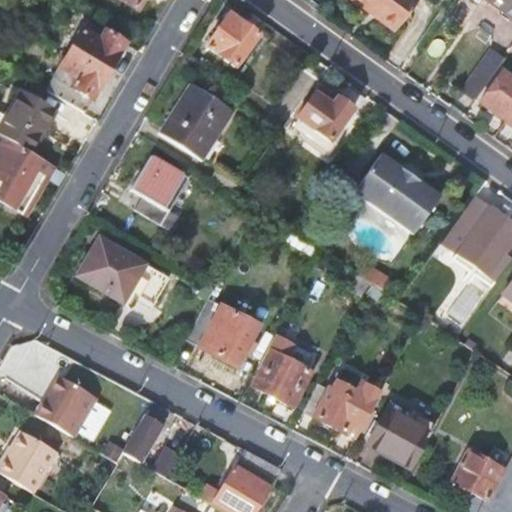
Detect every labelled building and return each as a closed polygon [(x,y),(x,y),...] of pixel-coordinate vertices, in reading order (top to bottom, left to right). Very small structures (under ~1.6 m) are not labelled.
[(112,0),(137,15),(145,0),(112,0)] [(351,0),(394,33),(418,0),(351,0)] [(511,0),(491,0),(511,14),(511,0)] [(229,17),(206,50),(235,71),(259,38),(229,17)] [(88,23),(82,32),(91,38),(96,29),(88,23)] [(82,32),(47,92),(85,115),(126,46),(96,29),(91,38),(82,32)] [(491,50),(463,92),(477,102),(506,60),(491,50)] [(287,121),(316,81),(302,70),(273,111),(287,121)] [(481,103),(507,122),(511,114),(511,78),(503,72),(481,103)] [(312,95),(295,118),(327,141),(350,110),(339,102),(333,111),(329,108),(332,103),(329,101),(332,97),(318,87),(312,95)] [(192,88),(161,136),(203,163),(235,115),(192,88)] [(22,93),(0,130),(0,136),(33,156),(57,114),(22,93)] [(0,185),(3,187),(1,188),(11,194),(4,205),(24,217),(52,167),(33,156),(0,136),(0,185)] [(352,192),(410,234),(437,197),(378,155),(352,192)] [(151,158),(131,191),(148,200),(140,213),(169,232),(177,218),(164,210),(183,177),(151,158)] [(212,183),(233,197),(241,185),(219,171),(212,183)] [(1,188),(0,190),(0,203),(4,205),(11,194),(1,188)] [(469,236),(457,252),(496,282),(511,261),(511,252),(509,250),(511,245),(511,225),(473,197),(453,223),(469,236)] [(96,242),(75,282),(123,307),(129,296),(146,305),(162,277),(96,242)] [(511,281),(503,295),(511,301),(511,281)] [(372,286),(370,285),(364,295),(378,303),(383,293),(372,286)] [(219,308),(198,350),(235,369),(256,328),(219,308)] [(276,339),(255,381),(295,403),(318,361),(276,339)] [(330,394),(335,385),(320,377),(315,386),(330,394)] [(45,393),(32,416),(72,440),(95,400),(62,381),(52,397),(45,393)] [(300,413),(343,437),(344,435),(354,441),(377,398),(362,389),(359,394),(353,391),(352,394),(335,385),(330,394),(315,386),(300,413)] [(359,394),(362,389),(356,386),(353,391),(359,394)] [(389,402),(366,448),(410,471),(434,426),(389,402)] [(170,413),(154,405),(147,416),(163,425),(170,413)] [(145,420),(124,455),(134,461),(140,465),(162,429),(145,420)] [(0,465),(0,476),(34,496),(57,455),(21,434),(5,460),(3,459),(0,465)] [(451,443),(432,477),(463,494),(464,492),(486,503),(503,471),(451,443)] [(179,458),(165,449),(151,471),(166,480),(179,458)] [(244,453),(212,508),(214,509),(219,511),(254,511),(279,471),(244,453)] [(118,466),(92,509),(96,511),(107,511),(116,499),(112,497),(134,461),(124,455),(118,466)] [(174,485),(190,495),(201,501),(207,491),(181,476),(174,485)] [(185,503),(199,511),(211,511),(214,509),(212,508),(201,501),(190,495),(185,503)]
